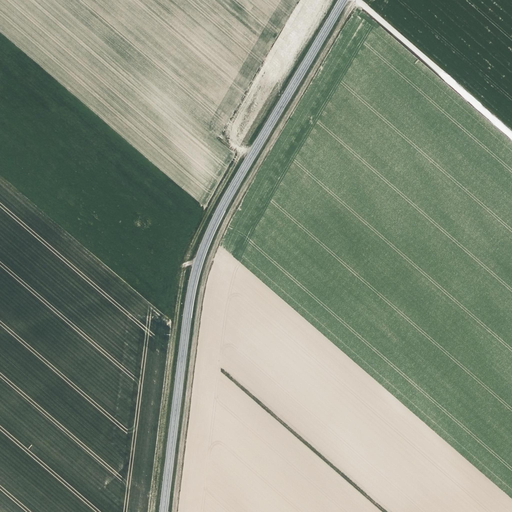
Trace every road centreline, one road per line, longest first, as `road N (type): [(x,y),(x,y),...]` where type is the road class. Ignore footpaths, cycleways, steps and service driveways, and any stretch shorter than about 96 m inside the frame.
road 1 (track): [(173,511),(207,268),(221,230),(356,0)]
road 2 (secondary): [(163,511),(199,254),(340,0)]
road 3 (track): [(242,150),(184,267),(152,511)]
road 4 (track): [(511,134),(358,0)]
road 5 (track): [(302,0),(229,129),(232,144),(251,155)]
